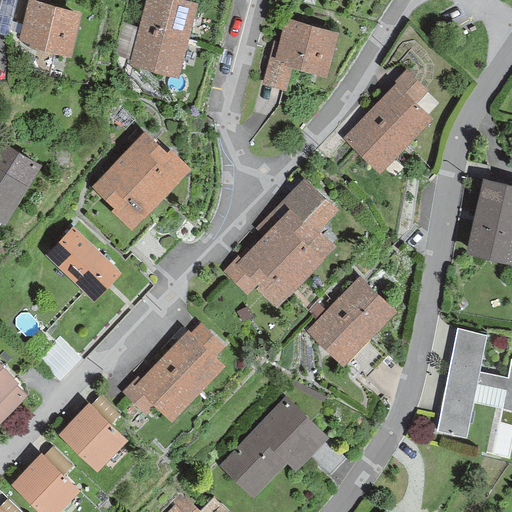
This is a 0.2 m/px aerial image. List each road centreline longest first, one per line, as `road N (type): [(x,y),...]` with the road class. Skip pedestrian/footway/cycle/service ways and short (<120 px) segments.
road 1 (unclassified): [(511,48),(458,145),(404,407),(335,511)]
road 2 (residential): [(253,202),(0,451)]
road 3 (residential): [(408,0),(253,202)]
road 4 (residential): [(253,202),(232,104),(258,0)]
